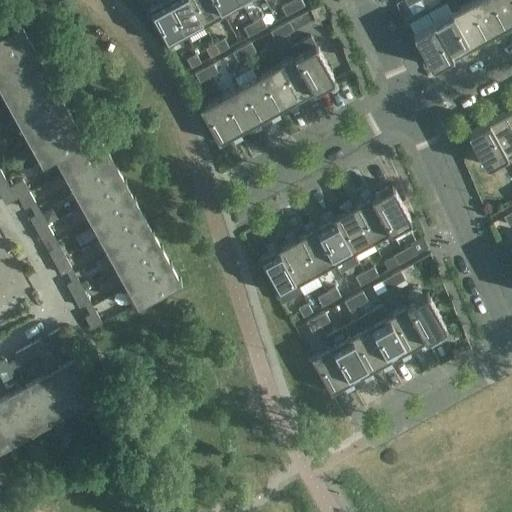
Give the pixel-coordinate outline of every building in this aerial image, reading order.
[(184,33),(166,0),(155,0),(157,3),(145,10),(164,44),(184,33)] [(203,23),(190,0),(166,0),(184,33),(203,23)] [(222,12),(215,0),(190,0),(203,23),(222,12)] [(241,2),(240,0),(215,0),(222,12),(241,2)] [(304,5),(301,0),(291,0),(290,1),(295,10),(304,5)] [(508,25),(494,0),(473,0),(471,1),(489,35),(508,25)] [(511,22),(511,0),(494,0),(508,25),(511,22)] [(295,10),(290,1),(281,6),(286,15),(295,10)] [(489,35),(471,1),(452,12),(471,45),(489,35)] [(327,15),(322,3),(310,8),(315,21),(327,15)] [(471,45),(452,12),(433,22),(452,56),(471,45)] [(266,26),(261,17),(252,22),(257,31),(266,26)] [(0,55),(29,40),(20,24),(21,23),(21,21),(0,32),(0,55)] [(293,30),(288,21),(279,26),(284,35),(293,30)] [(257,31),(252,22),(243,27),(248,36),(257,31)] [(452,56),(433,22),(413,34),(431,67),(452,56)] [(284,35),(279,26),(270,31),(275,40),(284,35)] [(295,55),(315,44),(310,35),(290,47),(295,55)] [(229,47),(223,37),(214,43),(219,52),(229,47)] [(0,76),(38,56),(29,40),(0,55),(0,76)] [(255,51),(250,42),(241,47),(246,56),(255,51)] [(219,52),(214,43),(205,48),(210,57),(219,52)] [(333,74),(318,47),(317,47),(315,44),(295,55),(314,89),(334,78),(332,74),(333,74)] [(246,56),(241,47),(232,52),(237,61),(246,56)] [(201,62),(195,53),(186,58),(191,67),(201,62)] [(295,55),(276,65),(295,100),(306,94),(310,101),(318,96),(315,90),(314,90),(313,89),(314,89),(295,55)] [(0,82),(7,95),(47,73),(38,56),(0,76),(0,82)] [(218,72),(213,62),(203,68),(208,77),(218,72)] [(295,100),(276,65),(257,76),(276,110),(287,104),(291,111),(299,107),(296,101),(295,101),(294,100),(295,100)] [(208,77),(203,68),(194,73),(199,82),(208,77)] [(16,111),(56,89),(47,73),(7,95),(16,111)] [(276,110),(257,76),(238,86),(257,121),(268,115),(272,122),(280,117),(277,111),(276,112),(276,111),(276,110)] [(257,121),(238,86),(219,96),(239,131),(249,125),(253,132),(261,128),(258,122),(257,122),(257,121)] [(25,128),(65,105),(56,89),(16,111),(25,128)] [(239,131),(219,96),(199,107),(219,142),(230,135),(234,143),(243,138),(239,132),(238,132),(238,131),(239,131)] [(34,144),(74,122),(65,105),(25,128),(34,144)] [(511,151),(511,120),(506,110),(487,121),(506,155),(511,151)] [(506,155),(487,121),(467,132),(486,166),(506,155)] [(84,139),(83,138),(74,122),(34,144),(43,160),(41,161),(42,162),(55,155),(57,154),(84,139)] [(66,170),(106,148),(97,132),(99,131),(98,130),(85,137),(83,138),(84,139),(57,154),(66,170)] [(75,187),(115,165),(106,148),(66,170),(75,187)] [(84,203),(124,181),(115,165),(75,187),(84,203)] [(37,186),(32,177),(24,182),(29,191),(34,188),(37,186)] [(29,191),(24,182),(23,179),(12,185),(18,197),(29,191)] [(93,220),(133,198),(124,181),(84,203),(93,220)] [(409,215),(394,187),(394,188),(392,184),(372,195),(391,230),(411,219),(409,215)] [(39,198),(34,188),(29,191),(35,201),(39,198)] [(391,230),(372,195),(371,196),(370,195),(371,194),(368,188),(359,192),(363,200),(353,206),(372,240),(391,230)] [(35,201),(29,191),(18,197),(25,208),(35,202),(35,201)] [(102,236),(142,214),(133,198),(93,220),(102,236)] [(372,240),(353,206),(352,206),(351,205),(352,205),(349,198),(341,203),(345,210),(334,216),(353,251),(372,240)] [(353,251),(334,216),(333,216),(333,215),(330,209),(322,213),(326,221),(315,227),(334,261),(353,251)] [(511,222),(511,210),(503,215),(508,225),(511,222)] [(47,224),(41,212),(30,218),(37,229),(47,224)] [(111,253),(151,230),(142,214),(102,236),(111,253)] [(334,261),(315,227),(314,227),(314,226),(311,219),(303,224),(307,231),(296,237),(315,272),(334,261)] [(53,235),(47,224),(37,229),(43,241),(53,235)] [(120,269),(160,247),(151,230),(111,253),(120,269)] [(315,272),(296,237),(295,237),(295,236),(296,236),(292,230),(284,234),(288,242),(277,247),(296,282),(315,272)] [(296,282),(277,247),(276,248),(276,247),(277,247),(273,240),(265,245),(269,252),(257,259),(276,293),(296,282)] [(65,257),(61,249),(59,245),(48,251),(55,262),(65,257)] [(71,253),(66,245),(61,249),(65,257),(71,253)] [(416,254),(411,245),(402,250),(407,259),(416,254)] [(129,285),(170,263),(160,247),(120,269),(129,285)] [(407,259),(402,250),(393,255),(398,264),(407,259)] [(76,264),(71,253),(65,257),(71,267),(76,264)] [(72,268),(71,267),(65,257),(55,262),(61,274),(72,268)] [(137,304),(181,280),(180,278),(178,279),(170,263),(129,285),(138,302),(136,303),(137,304)] [(378,275),(373,265),(364,270),(369,280),(378,275)] [(405,279),(400,269),(391,275),(396,284),(405,279)] [(369,280),(364,270),(355,276),(360,285),(369,280)] [(396,284),(391,275),(382,280),(387,289),(396,284)] [(83,289),(77,278),(67,284),(73,295),(83,289)] [(340,296),(335,286),(326,291),(331,301),(340,296)] [(90,301),(83,289),(73,295),(79,307),(90,301)] [(367,300),(362,290),(353,295),(358,305),(367,300)] [(331,301),(326,291),(317,296),(322,306),(331,301)] [(445,323),(429,296),(427,293),(407,304),(426,338),(446,327),(444,323),(445,323)] [(358,305),(353,295),(344,301),(349,310),(358,305)] [(312,311),(307,302),(298,307),(303,316),(312,311)] [(426,338),(407,304),(388,314),(407,349),(418,343),(422,350),(430,345),(426,339),(426,340),(425,339),(426,338)] [(102,322),(95,310),(84,316),(91,328),(102,322)] [(330,321),(324,311),(315,316),(320,326),(330,321)] [(407,349),(388,314),(369,324),(388,359),(399,353),(403,360),(411,356),(408,350),(407,350),(406,349),(407,349)] [(320,326),(315,316),(306,322),(311,331),(320,326)] [(388,359),(369,324),(350,335),(369,369),(380,364),(384,371),(392,366),(389,360),(388,360),(387,359),(388,359)] [(65,339),(60,329),(59,329),(48,335),(54,346),(65,339)] [(369,369),(350,335),(331,345),(350,380),(361,374),(365,381),(373,377),(370,370),(369,371),(369,370),(369,369)] [(44,351),(41,346),(38,341),(26,347),(32,357),(44,351)] [(350,380),(331,345),(311,356),(330,391),(342,384),(346,392),(354,387),(351,381),(350,381),(350,380)] [(32,357),(26,347),(15,353),(21,364),(32,357)] [(98,396),(76,356),(75,357),(76,359),(59,368),(80,404),(96,395),(97,397),(98,396)] [(0,375),(11,369),(8,364),(5,359),(0,361),(0,375)] [(80,404),(59,368),(43,377),(63,413),(80,404)] [(63,413),(43,377),(27,386),(47,422),(63,413)] [(47,422),(27,386),(10,395),(30,431),(47,422)] [(30,431),(10,395),(0,400),(0,415),(14,440),(30,431)] [(0,447),(14,440),(0,415),(0,447)]
